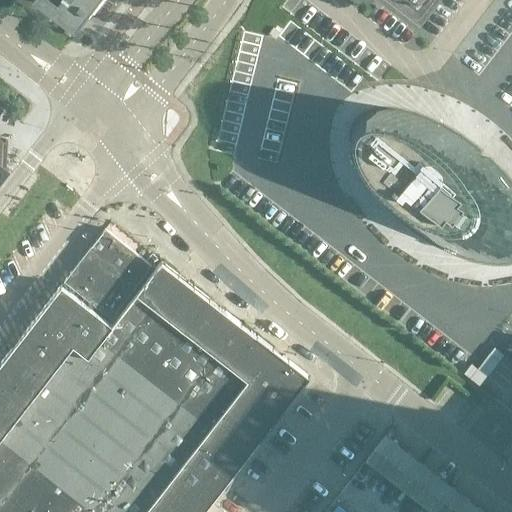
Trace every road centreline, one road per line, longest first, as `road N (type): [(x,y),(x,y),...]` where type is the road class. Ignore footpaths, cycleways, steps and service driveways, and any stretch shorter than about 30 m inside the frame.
road 1 (unclassified): [(374,380),(218,248),(130,155)]
road 2 (unclassified): [(0,325),(130,155)]
road 3 (unclassified): [(130,155),(226,0)]
road 4 (unclassified): [(511,489),(374,380)]
road 5 (unclassified): [(266,511),(374,380)]
road 6 (unclassified): [(181,0),(82,106)]
road 7 (unclassified): [(75,99),(0,197)]
